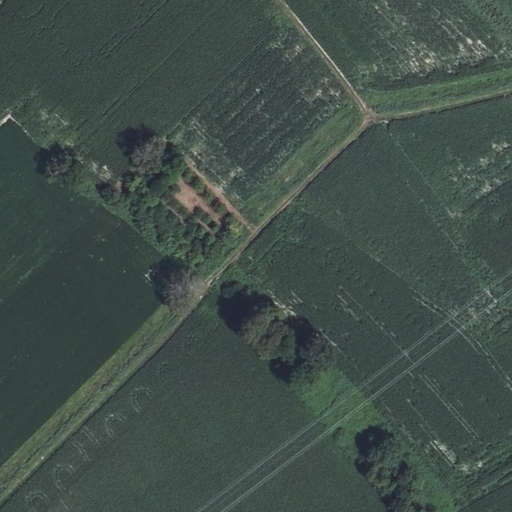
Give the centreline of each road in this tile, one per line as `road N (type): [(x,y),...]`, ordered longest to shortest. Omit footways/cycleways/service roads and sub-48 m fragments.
road 1 (track): [(283,0),(372,117),(184,302)]
road 2 (track): [(0,486),(184,302)]
road 3 (track): [(372,117),(511,84)]
